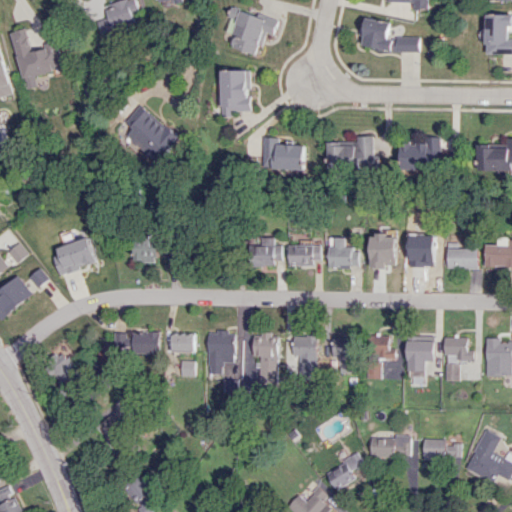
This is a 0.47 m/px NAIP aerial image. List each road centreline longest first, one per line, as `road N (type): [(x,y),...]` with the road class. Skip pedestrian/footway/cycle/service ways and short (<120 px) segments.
road 1 (residential): [(511,303),(121,297),(83,305),(0,359)]
road 2 (residential): [(511,94),(354,91),(321,46),(329,0)]
road 3 (residential): [(70,511),(44,446),(0,371)]
